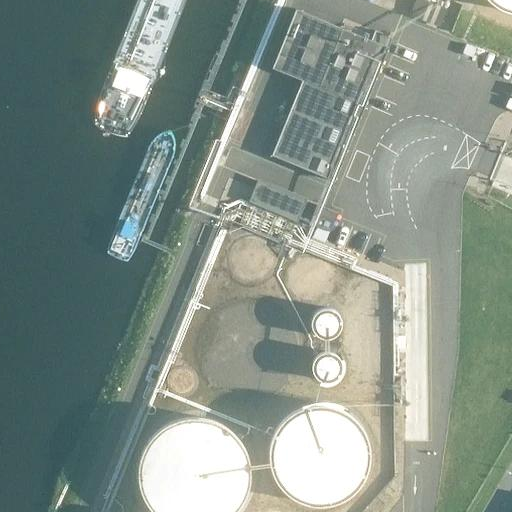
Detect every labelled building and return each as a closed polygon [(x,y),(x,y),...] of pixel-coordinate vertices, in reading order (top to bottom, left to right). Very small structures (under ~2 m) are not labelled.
[(440,26),(447,9),(424,0),(415,0),(410,14),(440,26)] [(511,0),(488,0),(492,3),(496,6),(501,9),(506,11),(511,12),(511,0)] [(334,180),(391,38),(375,32),(371,41),(296,10),(273,68),(302,80),(273,155),(334,180)] [(221,159),(225,150),(217,147),(214,156),(221,159)] [(296,218),(304,199),(260,181),(252,200),(296,218)] [(330,232),(334,220),(316,213),(311,224),(330,232)] [(465,309),(465,298),(456,298),(456,309),(459,309),(465,309)] [(316,311),(315,312),(313,313),(312,315),(311,317),(311,319),(310,322),(310,324),(310,326),(311,328),(312,329),(313,331),(313,332),(315,334),(317,336),(318,337),(320,337),(322,338),(325,339),(327,339),(329,338),(331,338),(333,337),(334,337),(335,336),(337,334),(338,333),(339,331),(340,330),(341,328),(341,326),(342,324),(342,321),(341,319),(341,318),(340,316),(339,315),(338,313),(338,312),(336,311),(334,309),(331,308),(328,307),(325,307),(323,307),(320,308),(319,309),(316,311)] [(337,355),(336,354),(333,353),(330,351),(328,351),(326,351),(324,351),(322,352),(320,352),(318,353),(316,355),(315,356),(313,358),(312,360),(311,363),(311,365),(311,366),(311,368),(311,370),(312,372),(313,373),(313,374),(314,376),(317,378),(318,379),(320,380),(322,381),(324,381),(325,382),(327,382),(329,381),(331,381),(333,380),(335,379),(336,378),(338,377),(339,375),(340,373),(341,372),(341,370),(342,368),(342,367),(341,364),(341,362),(340,360),(339,358),(338,357),(337,355)] [(194,380),(193,378),(193,377),(191,374),(190,373),(188,371),(187,370),(184,369),(182,369),(179,369),(177,370),(175,371),(173,372),(172,373),(171,374),(170,376),(169,378),(169,380),(169,381),(169,382),(169,384),(169,385),(170,387),(171,388),(172,390),(173,391),(176,393),(178,394),(181,394),(184,394),(186,393),(188,392),(190,390),(191,389),(192,388),(192,387),(193,385),(193,384),(194,383),(194,380)] [(288,415),(285,417),(283,418),(281,421),(278,425),(276,428),(274,431),(272,434),(272,436),(270,441),(269,445),(269,448),(268,454),(268,457),(269,459),(269,462),(269,464),(270,468),(271,471),(273,474),(274,478),(277,482),(278,484),(280,487),(283,489),(284,491),(286,493),(289,495),(292,497),(294,498),(297,500),(300,501),(304,502),(309,504),(312,504),(316,505),(320,505),(323,505),(328,504),(334,502),(337,501),(340,500),(345,497),(348,495),(351,493),(353,491),(355,490),(357,487),(358,486),(360,483),(361,481),(363,478),(364,477),(366,473),(367,470),(368,465),(369,461),(369,458),(369,454),(369,449),(369,445),(368,442),(367,440),(366,437),(365,433),(363,430),(361,427),(359,424),(356,420),(353,417),(349,414),(346,412),(343,410),(340,408),(335,406),(332,405),(328,405),(325,404),(321,404),(317,404),(312,404),(307,405),(303,406),(300,407),(297,409),(293,411),(290,413),(288,415)] [(140,456),(139,460),(138,463),(138,466),(137,471),(138,475),(138,477),(138,478),(138,482),(139,486),(140,488),(140,489),(141,493),(143,496),(144,498),(145,501),(147,505),(151,509),(153,511),(233,511),(237,508),(239,505),(240,504),(243,499),(245,494),(246,492),(247,489),(248,485),(249,481),(249,480),(250,476),(250,470),(249,466),(249,463),(248,461),(247,457),(247,455),(246,453),(245,450),(243,447),(241,443),(240,442),(237,437),(234,434),(232,432),(229,429),(224,426),(221,424),(216,421),(213,420),(207,418),(201,417),(196,417),(190,417),(185,417),(181,418),(175,419),(172,421),(167,423),(162,426),(159,429),(155,432),(151,436),(147,441),(146,443),(144,446),(143,449),(141,453),(140,454),(140,456)]
